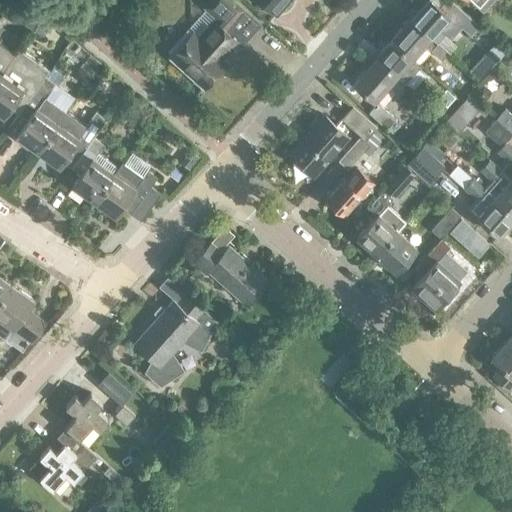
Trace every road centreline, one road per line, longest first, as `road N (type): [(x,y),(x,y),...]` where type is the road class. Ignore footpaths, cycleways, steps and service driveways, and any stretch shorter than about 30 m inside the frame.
road 1 (residential): [(215,176),(430,367)]
road 2 (residential): [(215,176),(371,0)]
road 3 (residential): [(0,412),(107,293)]
road 4 (residential): [(107,293),(215,176)]
road 5 (residential): [(0,218),(107,293)]
road 6 (residential): [(430,367),(511,276)]
